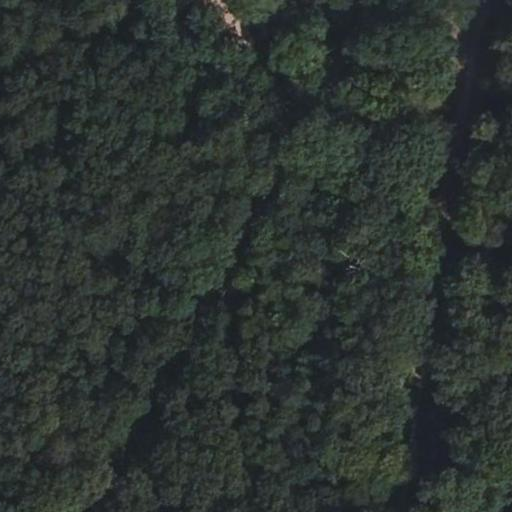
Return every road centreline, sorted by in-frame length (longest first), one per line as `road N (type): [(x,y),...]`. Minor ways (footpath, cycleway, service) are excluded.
road 1 (unknown): [(94,511),(302,132)]
road 2 (track): [(461,276),(511,0)]
road 3 (track): [(417,511),(461,276)]
road 4 (track): [(302,132),(461,276)]
road 5 (unknown): [(221,0),(302,132)]
road 6 (track): [(302,132),(372,0)]
